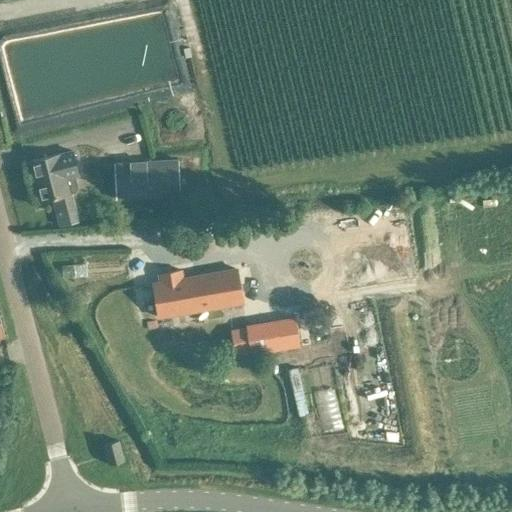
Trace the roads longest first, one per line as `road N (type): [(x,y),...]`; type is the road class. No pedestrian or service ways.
road 1 (unclassified): [(70,511),(0,225)]
road 2 (unclassified): [(70,511),(154,503),(279,511)]
